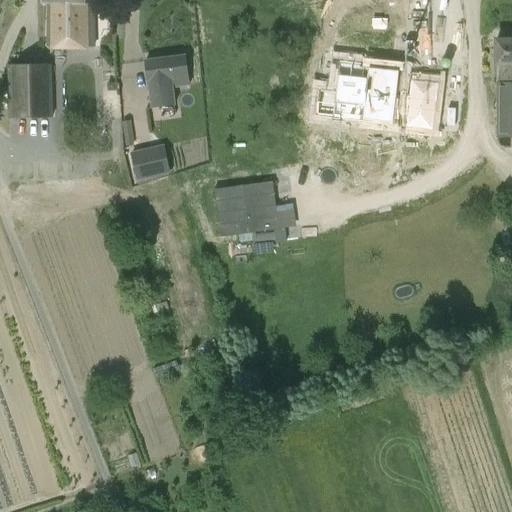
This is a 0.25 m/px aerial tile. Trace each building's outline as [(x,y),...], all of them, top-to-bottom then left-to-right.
[(43,0),(43,3),(48,3),(48,48),(94,47),(93,0),(43,0)] [(497,84),(511,84),(511,40),(496,40),(496,65),(497,65),(497,84)] [(173,88),(189,85),(185,56),(145,61),(152,109),(175,106),(173,88)] [(8,66),(9,95),(9,118),(54,117),(52,64),(8,66)] [(321,90),(317,116),(363,121),(369,68),(340,64),(336,92),(321,90)] [(400,71),(369,68),(363,121),(393,124),(394,114),(432,118),(436,85),(413,82),(411,97),(396,96),(400,71)] [(511,137),(511,84),(497,84),(497,138),(511,137)] [(350,183),(372,185),(376,155),(415,159),(417,132),(356,126),(350,183)] [(169,172),(163,147),(152,149),(132,154),(137,180),(158,175),(169,172)] [(273,182),(214,189),(220,236),(239,234),(253,232),(279,229),(276,206),(273,182)] [(137,511),(141,511),(136,499),(128,502),(131,511),(137,511)]
